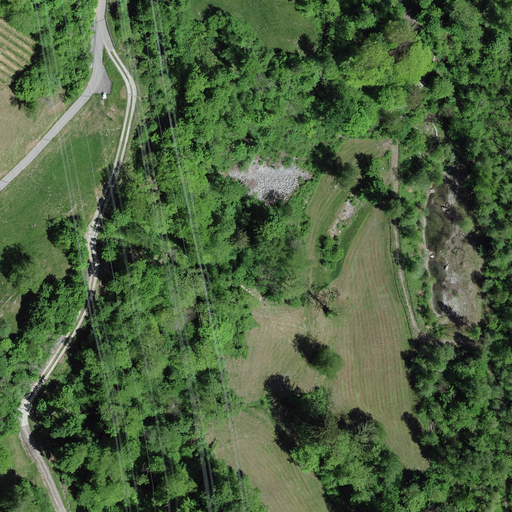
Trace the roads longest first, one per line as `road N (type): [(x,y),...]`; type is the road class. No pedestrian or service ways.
road 1 (track): [(403,0),(425,67),(396,137),(401,276),(423,337),(486,350),(506,416),(507,511)]
road 2 (track): [(99,32),(131,87),(122,147),(90,235),(94,272),(86,302),(23,412),(64,511)]
road 3 (track): [(0,186),(87,94),(97,75),(103,0)]
